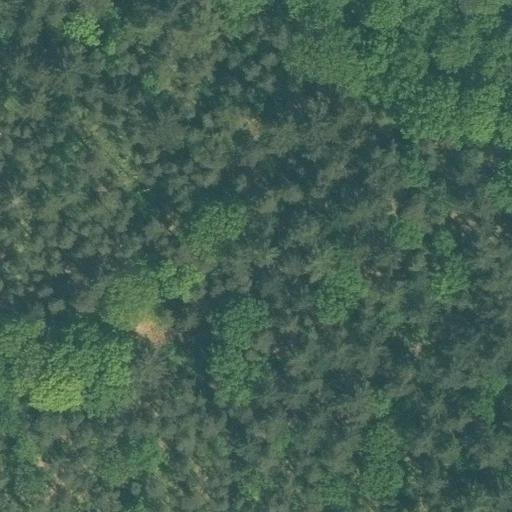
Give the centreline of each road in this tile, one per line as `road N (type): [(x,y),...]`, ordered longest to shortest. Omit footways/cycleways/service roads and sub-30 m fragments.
road 1 (track): [(0,445),(511,461)]
road 2 (track): [(335,0),(511,88)]
